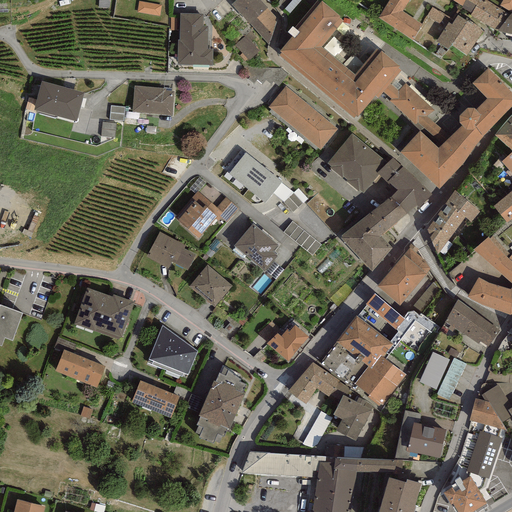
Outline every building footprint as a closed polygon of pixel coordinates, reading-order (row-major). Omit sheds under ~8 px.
[(267,8),(260,0),(235,0),(231,4),(249,25),(250,24),(268,45),(276,22),(274,20),(276,18),(266,9),(267,8)] [(292,36),(320,3),(317,0),(294,28),(292,26),(287,32),(292,36)] [(388,0),(378,18),(412,41),(422,24),(401,11),(408,0),(451,0),(461,6),(465,0),(388,0)] [(471,13),(479,0),(465,0),(461,6),(461,7),(471,13)] [(479,21),(491,3),(485,0),(479,0),(471,13),(470,15),(479,21)] [(511,0),(502,0),(499,6),(511,13),(511,11),(511,0)] [(161,5),(139,1),(137,12),(159,16),(161,5)] [(399,66),(381,51),(380,52),(354,83),(313,48),(339,18),(340,16),(321,1),(320,3),(292,36),(279,51),(281,53),(356,116),(357,116),(374,96),(398,68),(399,66)] [(488,27),(500,9),(491,3),(479,21),(488,27)] [(451,24),(454,21),(431,7),(426,16),(446,27),(448,23),(451,24)] [(509,15),(500,9),(488,27),(497,30),(509,15)] [(509,15),(497,30),(511,34),(511,11),(511,13),(509,15)] [(203,14),(180,13),(179,40),(178,40),(177,64),(212,65),(213,49),(207,49),(208,26),(202,26),(203,14)] [(451,44),(466,55),(483,31),(466,17),(464,19),(457,16),(454,21),(451,24),(448,23),(446,27),(436,42),(447,50),(451,44)] [(343,21),(339,18),(313,48),(354,83),(380,52),(376,48),(354,74),(321,47),(343,21)] [(179,31),(179,20),(171,20),(171,31),(179,31)] [(250,31),(235,45),(248,60),(259,51),(251,42),(256,37),(250,31)] [(353,118),(356,116),(281,53),(279,55),(353,118)] [(511,93),(488,67),(472,83),(487,99),(476,109),(474,108),(467,108),(459,116),(459,122),(462,125),(449,137),(442,144),(438,149),(420,131),(399,153),(438,190),(511,107),(511,93)] [(401,70),(398,68),(374,96),(377,98),(383,92),(390,84),(401,70)] [(84,93),(41,81),(33,110),(76,122),(84,93)] [(427,116),(433,110),(405,83),(398,92),(390,84),(383,92),(391,99),(389,101),(414,124),(413,125),(420,131),(423,128),(442,144),(449,137),(427,116)] [(165,89),(134,86),(131,112),(172,116),(174,91),(165,90),(165,89)] [(316,150),(318,148),(320,150),(338,129),(285,86),(268,107),(271,109),(269,111),(316,150)] [(124,107),(110,106),(109,119),(123,121),(124,107)] [(511,115),(494,135),(511,151),(511,115)] [(116,124),(102,122),(101,136),(114,137),(116,124)] [(387,162),(351,134),(327,163),(331,167),(330,168),(358,192),(359,191),(363,193),(378,175),(377,173),(387,162)] [(511,151),(500,162),(511,174),(511,151)] [(281,182),(245,153),(228,173),(265,203),(281,182)] [(397,191),(391,196),(406,214),(416,206),(419,208),(432,195),(392,158),(387,162),(377,173),(378,175),(389,185),(389,183),(397,191)] [(479,211),(454,190),(427,229),(433,247),(434,247),(437,255),(465,217),(470,222),(479,211)] [(511,190),(493,206),(507,223),(511,219),(511,190)] [(218,216),(221,212),(216,208),(198,192),(174,218),(198,239),(218,216)] [(302,203),(294,193),(283,202),(291,212),(302,203)] [(391,196),(365,217),(380,236),(406,214),(391,196)] [(238,209),(225,197),(216,208),(221,212),(218,216),(226,223),(238,209)] [(393,249),(380,236),(365,217),(340,236),(342,237),(340,238),(372,272),(393,249)] [(321,245),(292,221),(283,232),(312,256),(321,245)] [(278,245),(252,223),(233,246),(264,272),(265,271),(273,261),(277,256),(276,255),(277,253),(273,250),(278,245)] [(188,270),(196,255),(184,248),(185,245),(159,232),(146,257),(168,269),(172,262),(188,270)] [(508,258),(510,255),(492,236),(490,239),(508,258)] [(488,283),(478,277),(467,297),(484,306),(509,315),(511,313),(511,261),(508,258),(490,239),(488,237),(473,250),(511,283),(511,286),(510,289),(488,283)] [(424,260),(409,248),(376,287),(400,306),(430,268),(424,260)] [(283,270),(273,261),(265,271),(275,279),(283,270)] [(232,286),(207,265),(189,286),(214,307),(232,286)] [(439,290),(433,282),(413,306),(422,312),(439,290)] [(134,302),(113,294),(112,297),(86,288),(73,324),(118,340),(119,337),(121,338),(134,302)] [(338,343),(320,364),(351,387),(353,383),(382,406),(438,333),(436,332),(439,327),(420,313),(418,316),(413,312),(408,312),(403,318),(374,293),(365,304),(366,305),(357,317),(356,316),(336,342),(338,343)] [(476,314),(458,300),(445,322),(462,333),(476,314)] [(12,341),(22,313),(0,305),(0,346),(1,346),(4,338),(12,341)] [(499,331),(476,314),(462,333),(478,344),(480,341),(488,347),(499,331)] [(162,325),(148,359),(153,361),(183,373),(187,375),(197,351),(162,325)] [(308,337),(294,325),(288,332),(286,330),(281,336),(277,334),(266,343),(288,362),(308,337)] [(63,350),(72,353),(75,345),(58,338),(53,348),(62,351),(63,350)] [(72,353),(63,350),(62,351),(55,371),(96,388),(105,366),(72,353)] [(449,360),(432,352),(419,382),(436,390),(449,360)] [(466,364),(453,358),(436,394),(449,400),(466,364)] [(181,376),(183,373),(153,361),(151,365),(181,376)] [(312,362),(288,391),(305,404),(316,388),(338,404),(342,395),(345,397),(350,389),(338,381),(339,380),(312,362)] [(226,428),(229,429),(244,395),(242,393),(245,385),(239,382),(241,379),(223,367),(220,374),(218,373),(214,382),(213,381),(198,416),(200,416),(196,425),(198,426),(195,433),(199,435),(198,438),(213,444),(214,441),(219,443),(222,436),(223,436),(226,428)] [(179,396),(140,381),(131,403),(170,418),(179,396)] [(511,407),(497,385),(481,395),(484,401),(488,402),(501,423),(511,417),(507,410),(511,407)] [(373,406),(358,397),(355,402),(345,397),(342,395),(338,404),(333,415),(342,419),(335,430),(355,441),(373,406)] [(484,401),(475,399),(469,420),(484,424),(501,429),(506,430),(501,423),(488,402),(484,401)] [(421,414),(404,410),(394,459),(402,459),(407,460),(409,452),(439,458),(445,430),(419,423),(421,414)] [(332,418),(320,412),(302,444),(311,448),(316,445),(332,418)] [(457,511),(472,511),(486,504),(479,491),(485,488),(487,479),(488,479),(502,439),(498,437),(501,429),(484,424),(482,431),(479,430),(464,479),(461,481),(459,478),(454,481),(455,483),(451,485),(452,487),(443,493),(450,505),(452,504),(457,511)] [(325,457),(249,452),(241,473),(317,478),(319,462),(325,462),(325,457)] [(317,478),(315,489),(352,492),(355,472),(356,471),(333,469),(334,463),(334,458),(325,457),(325,462),(319,462),(317,478)] [(358,460),(334,458),(334,463),(333,469),(356,471),(355,472),(402,473),(402,459),(394,459),(358,460)] [(412,511),(421,483),(407,479),(406,482),(388,478),(378,511),(412,511)] [(312,511),(349,511),(352,492),(315,489),(312,511)] [(17,499),(13,511),(43,511),(45,506),(17,499)]
